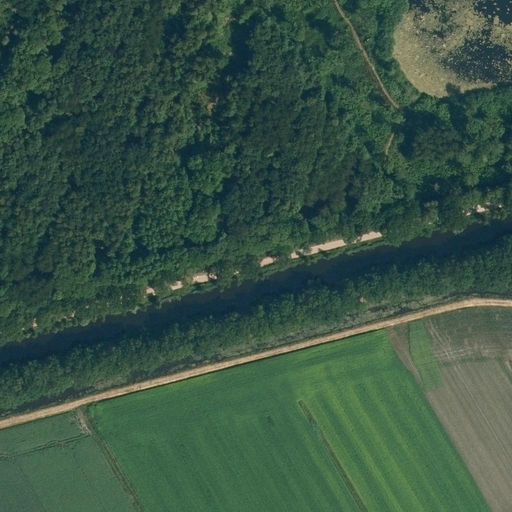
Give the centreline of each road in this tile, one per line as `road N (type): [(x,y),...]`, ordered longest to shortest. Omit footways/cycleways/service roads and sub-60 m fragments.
road 1 (track): [(0,389),(511,259)]
road 2 (track): [(0,332),(376,235)]
road 3 (track): [(376,235),(511,202)]
